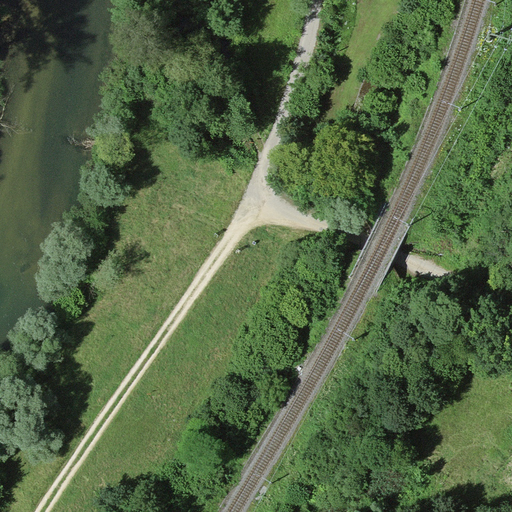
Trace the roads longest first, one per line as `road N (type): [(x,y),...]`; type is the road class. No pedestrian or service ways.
road 1 (track): [(49,511),(262,199)]
road 2 (track): [(262,199),(511,302)]
road 3 (track): [(262,199),(310,0)]
